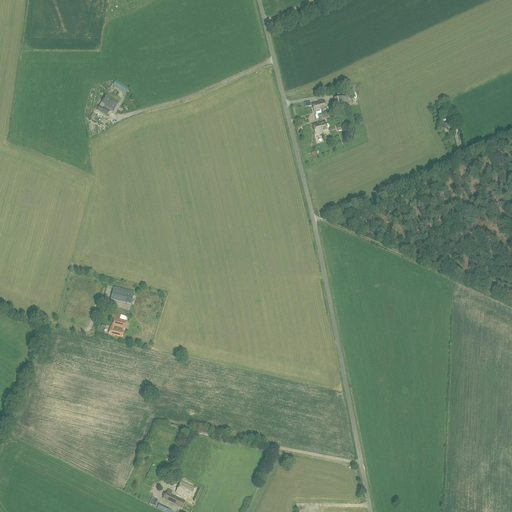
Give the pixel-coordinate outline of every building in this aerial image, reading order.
[(128,88),(116,80),(113,86),(125,93),(128,88)] [(113,112),(119,103),(107,95),(97,110),(106,116),(110,111),(103,107),(104,106),(113,112)] [(350,107),(348,95),(342,97),(334,98),(337,110),(341,109),(341,113),(346,112),(345,108),(350,107)] [(314,111),(320,110),(318,102),(312,104),(314,111)] [(323,133),(327,132),(327,128),(328,128),(329,127),(329,125),(328,124),(326,125),(325,121),(320,122),(321,125),(320,125),(321,130),(322,130),(323,133)] [(321,125),(320,122),(313,124),(315,135),(323,133),(322,130),(321,130),(320,125),(321,125)] [(337,131),(348,128),(347,123),(336,126),(337,131)] [(464,149),(459,130),(453,131),(454,135),(458,150),(464,149)] [(134,292),(114,287),(111,299),(131,304),(134,292)] [(124,330),(126,321),(114,318),(111,327),(111,326),(109,334),(122,337),(124,331),(122,331),(123,330),(124,330)] [(195,488),(181,482),(176,492),(184,496),(184,495),(186,496),(186,497),(190,499),(195,488)] [(166,492),(163,498),(182,508),(185,501),(166,492)]
